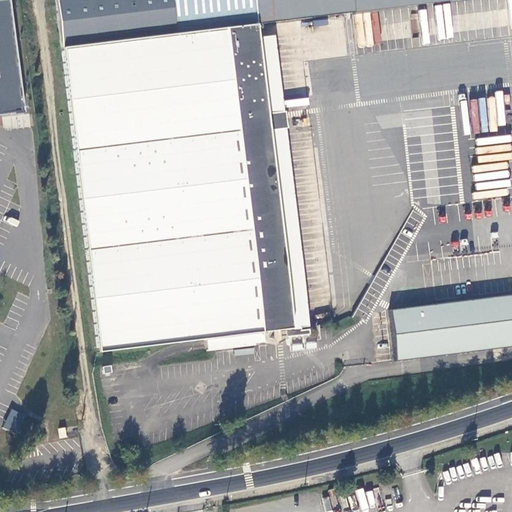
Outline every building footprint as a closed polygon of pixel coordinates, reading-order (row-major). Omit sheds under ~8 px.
[(6,0),(0,0),(0,116),(22,114),(6,0)] [(272,30),(353,20),(350,0),(54,0),(97,352),(205,339),(207,351),(254,345),(254,344),(253,333),(262,333),(263,342),(266,343),(275,344),(283,340),(285,337),(309,334),(308,330),(300,330),(299,328),(274,129),(283,128),(286,128),(284,112),(282,112),(272,113),(263,37),(273,36),(272,32),(255,34),(254,25),(271,23),(272,30)] [(511,0),(350,0),(353,20),(511,0)] [(282,112),(273,36),(263,37),(272,113),(282,112)] [(308,326),(283,128),(274,129),(299,328),(308,326)] [(511,296),(388,312),(394,363),(511,347),(511,296)] [(254,344),(263,342),(262,333),(253,333),(254,344)] [(24,416),(10,410),(1,427),(14,434),(24,416)] [(50,424),(55,418),(47,411),(42,417),(50,424)]
